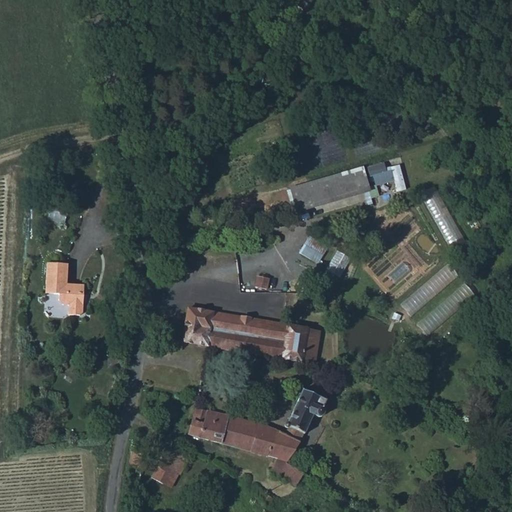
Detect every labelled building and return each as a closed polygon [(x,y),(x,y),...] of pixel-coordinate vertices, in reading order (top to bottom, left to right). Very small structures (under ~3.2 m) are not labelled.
[(359,169),(286,185),(292,211),(365,195),(359,169)] [(45,221),(61,222),(63,207),(46,205),(45,221)] [(302,242),(296,253),(310,259),(315,248),(302,242)] [(42,262),(40,293),(53,294),(53,304),(64,305),(63,315),(78,316),(80,284),(63,283),(64,263),(42,262)] [(270,279),(257,276),(255,287),(267,289),(270,279)] [(333,312),(335,301),(321,298),(321,304),(328,305),(327,311),(333,312)] [(182,341),(302,362),(307,329),(188,307),(182,341)] [(307,329),(302,362),(314,365),(320,331),(307,329)] [(289,427),(285,435),(300,441),(304,436),(313,415),(319,417),(323,416),(323,412),(322,411),(326,401),(303,390),(286,426),(289,427)] [(188,433),(188,434),(204,439),(230,447),(237,419),(194,409),(188,433)] [(296,461),(290,457),(300,441),(285,435),(273,430),(259,424),(237,419),(230,447),(275,460),(271,474),(287,481),(295,486),(304,474),(293,466),(296,461)] [(170,448),(168,452),(186,462),(188,458),(170,448)] [(128,467),(142,469),(144,454),(130,452),(128,467)] [(163,481),(167,474),(175,479),(177,475),(178,475),(186,462),(168,452),(158,469),(155,467),(152,473),(150,475),(162,482),(163,481)] [(170,486),(175,479),(167,474),(163,481),(170,486)] [(268,507),(272,500),(264,494),(259,502),(268,507)]
